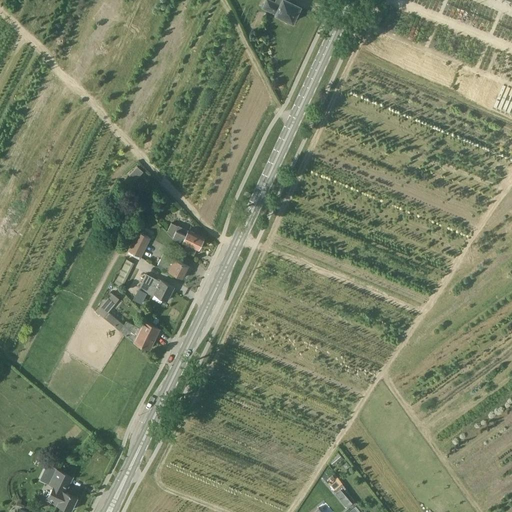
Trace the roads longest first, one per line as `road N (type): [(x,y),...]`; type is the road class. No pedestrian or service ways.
road 1 (primary): [(106,511),(349,0)]
road 2 (track): [(281,511),(511,177)]
